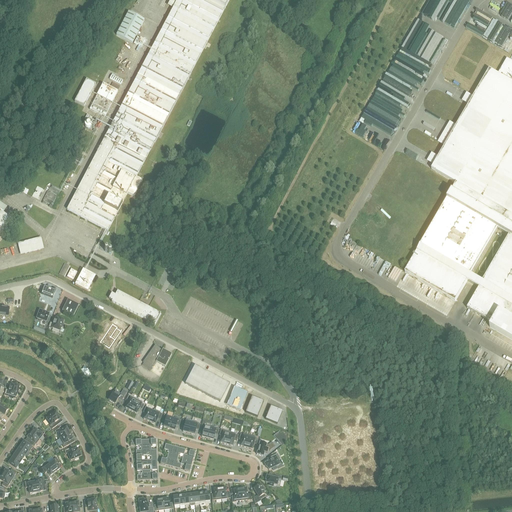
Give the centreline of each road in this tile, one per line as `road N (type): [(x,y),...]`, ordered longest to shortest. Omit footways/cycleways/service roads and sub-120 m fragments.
road 1 (residential): [(15,284),(53,280),(297,407),(310,511)]
road 2 (residential): [(129,489),(255,473),(251,461),(134,425)]
road 3 (residential): [(0,460),(40,409),(59,405),(88,457),(57,482),(56,496)]
